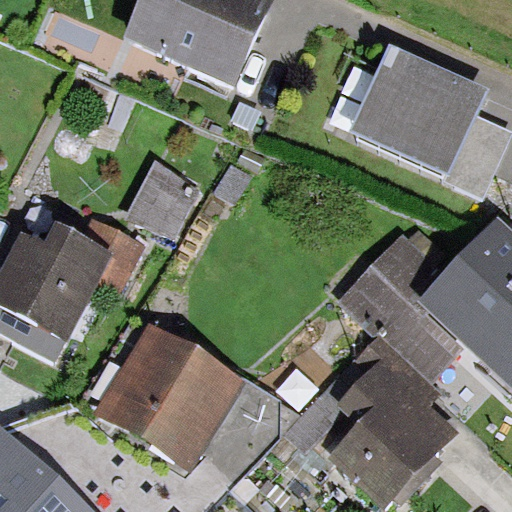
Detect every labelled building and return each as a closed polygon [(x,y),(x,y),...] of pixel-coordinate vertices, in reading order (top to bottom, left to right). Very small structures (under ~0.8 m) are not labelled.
[(142,0),(122,46),(218,87),(249,14),(215,0),(142,0)] [(343,146),(469,201),(497,138),(464,123),(473,103),(380,63),(343,146)] [(120,218),(162,243),(190,197),(148,172),(120,218)] [(0,337),(47,360),(94,267),(27,233),(0,286),(0,337)] [(395,246),(342,307),(426,379),(444,359),(409,329),(444,288),(395,246)] [(499,377),(511,360),(511,263),(492,247),(467,277),(483,291),(447,334),(499,377)] [(231,385),(139,340),(98,421),(190,467),(231,385)] [(321,456),(380,509),(444,437),(414,410),(427,395),(377,351),(340,392),(361,411),(321,456)] [(44,511),(0,474),(0,511),(44,511)]
